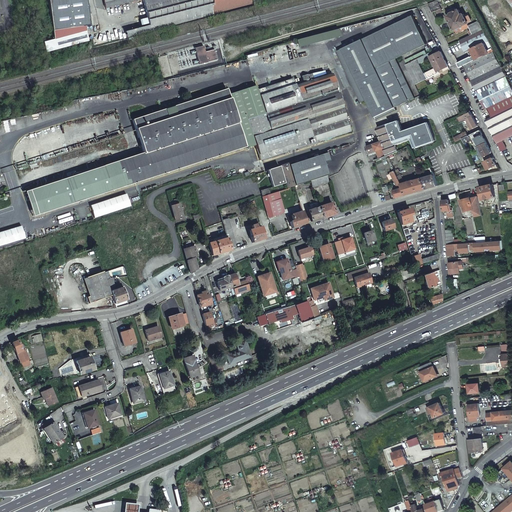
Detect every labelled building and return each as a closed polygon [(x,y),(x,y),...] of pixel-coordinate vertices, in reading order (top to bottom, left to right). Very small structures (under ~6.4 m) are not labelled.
[(91,26),(86,0),(48,0),(55,42),(84,32),(83,27),(91,26)] [(170,28),(214,17),(211,0),(103,0),(106,9),(143,1),(150,27),(126,34),(127,42),(147,37),(152,35),(151,33),(170,28)] [(252,0),(211,0),(214,17),(228,14),(227,11),(253,4),(252,0)] [(438,0),(429,4),(433,13),(442,9),(438,0)] [(254,7),(253,4),(227,11),(228,14),(254,7)] [(448,15),(455,30),(469,23),(464,14),(462,14),(460,10),(457,11),(456,8),(449,11),(450,14),(448,15)] [(388,28),(402,56),(427,43),(414,16),(388,28)] [(469,27),(473,34),(483,30),(479,22),(469,27)] [(365,95),(361,97),(359,98),(361,103),(367,100),(375,116),(415,97),(396,58),(402,56),(388,28),(343,49),(365,95)] [(296,40),(298,47),(341,38),(339,30),(296,40)] [(473,34),(460,41),(466,52),(468,51),(471,56),(475,55),(477,59),(488,53),(483,43),(489,41),(483,30),(473,34)] [(43,46),(47,57),(88,44),(84,32),(55,42),(43,46)] [(195,48),(199,64),(217,60),(215,49),(205,52),(204,46),(195,48)] [(338,52),(359,98),(361,97),(365,95),(343,49),(339,51),(338,52)] [(488,53),(477,59),(464,65),(472,80),(501,65),(493,50),(488,53)] [(407,64),(406,65),(416,85),(440,73),(439,71),(449,66),(442,51),(432,56),(437,68),(424,74),(417,60),(407,64)] [(406,61),(407,64),(417,60),(428,54),(426,51),(406,61)] [(475,55),(471,56),(470,57),(458,63),(461,67),(464,65),(477,59),(475,55)] [(511,87),(502,67),(501,65),(472,80),(485,108),(511,94),(511,87)] [(265,114),(247,120),(260,161),(350,132),(332,75),(310,81),(308,75),(302,77),(304,83),(296,86),(293,79),(257,90),(265,114)] [(245,147),(225,86),(130,119),(141,152),(101,165),(27,191),(36,216),(110,190),(245,147)] [(511,94),(485,108),(486,109),(488,108),(511,96),(511,94)] [(511,96),(488,108),(493,117),(511,107),(511,96)] [(487,120),(502,150),(507,148),(503,140),(511,135),(511,107),(493,117),(487,120)] [(479,125),(472,111),(461,117),(463,120),(467,118),(473,128),(479,125)] [(399,120),(389,124),(396,145),(406,141),(403,131),(399,120)] [(429,122),(403,131),(406,141),(412,139),(413,144),(414,144),(418,142),(432,135),(433,134),(429,122)] [(396,145),(389,124),(378,129),(383,140),(367,147),(369,154),(378,152),(380,159),(382,158),(389,156),(399,151),(396,145)] [(469,135),(463,138),(465,143),(472,139),(477,149),(479,148),(481,147),(484,153),(485,156),(492,152),(481,129),(469,135)] [(457,141),(463,138),(469,135),(467,131),(461,134),(455,137),(457,141)] [(435,140),(433,134),(432,135),(418,142),(419,145),(419,146),(435,140)] [(321,167),(326,166),(325,163),(330,161),(328,152),(287,165),(286,164),(280,165),(287,189),(294,186),(295,186),(310,181),(324,176),(321,167)] [(493,157),(484,161),(489,169),(497,165),(493,157)] [(418,172),(419,171),(416,165),(415,162),(409,164),(411,170),(415,168),(418,172)] [(267,170),(272,186),(284,183),(278,166),(267,170)] [(404,187),(407,194),(427,188),(422,178),(405,183),(400,171),(397,173),(397,174),(404,187)] [(399,189),(404,187),(397,174),(395,175),(395,177),(394,177),(399,189)] [(312,187),(328,182),(326,175),(324,176),(310,181),(312,187)] [(422,178),(427,188),(439,185),(435,175),(424,178),(424,177),(422,177),(422,178)] [(496,195),(499,194),(499,191),(499,189),(495,190),(493,184),(480,187),(484,199),(496,196),(496,195)] [(394,190),(396,197),(407,194),(404,187),(399,189),(394,190)] [(27,191),(23,192),(32,217),(36,216),(27,191)] [(262,197),(268,218),(282,214),(284,211),(278,191),(267,195),(262,197)] [(90,205),(94,218),(131,207),(127,194),(90,205)] [(481,208),(478,194),(471,196),(472,197),(466,198),(462,199),(463,206),(465,206),(466,211),(475,209),(476,212),(476,215),(482,214),(481,208)] [(169,201),(175,221),(182,218),(176,199),(169,201)] [(307,209),(311,222),(322,218),(316,200),(313,201),(315,208),(308,210),(308,209),(307,209)] [(316,200),(322,218),(336,214),(332,203),(321,206),(319,200),(316,200)] [(443,200),(444,211),(448,210),(449,217),(454,217),(453,207),(452,208),(451,204),(450,204),(449,200),(443,200)] [(476,212),(475,209),(466,211),(465,206),(463,206),(465,215),(476,212)] [(410,209),(397,212),(401,225),(411,222),(410,216),(412,215),(410,209)] [(292,228),(307,223),(303,211),(288,216),(292,228)] [(227,237),(230,249),(236,247),(228,218),(222,220),(222,222),(227,237)] [(391,219),(382,222),(385,231),(394,228),(391,219)] [(248,230),(252,242),(264,239),(260,226),(258,226),(259,227),(256,228),(255,224),(251,226),(252,229),(248,230)] [(446,230),(447,244),(454,244),(453,229),(446,230)] [(372,231),(364,233),(366,243),(375,240),(372,231)] [(212,255),(231,250),(230,249),(227,237),(219,239),(220,240),(212,242),(210,237),(206,238),(212,255)] [(351,237),(341,240),(345,252),(354,249),(351,237)] [(447,244),(448,251),(503,247),(503,240),(487,241),(477,242),(475,242),(470,243),(454,244),(447,244)] [(329,244),(319,247),(323,261),(333,258),(329,244)] [(300,258),(314,254),(311,245),(307,246),(307,247),(297,250),(300,258)] [(183,249),(190,273),(197,269),(194,258),(197,257),(193,246),(183,249)] [(286,260),(277,263),(282,279),(292,276),(286,260)] [(463,262),(450,263),(451,274),(459,274),(459,269),(464,269),(463,262)] [(300,282),(308,280),(302,264),(295,266),(295,269),(298,277),(300,282)] [(354,279),(356,288),(371,283),(368,273),(366,267),(346,273),(348,281),(354,279)] [(441,284),(440,270),(423,276),(427,289),(441,284)] [(103,271),(87,277),(93,295),(87,297),(89,303),(112,295),(103,271)] [(232,286),(235,294),(249,290),(246,280),(238,282),(235,273),(229,276),(228,276),(232,287),(232,286)] [(258,278),(264,293),(269,291),(270,293),(277,291),(270,274),(258,278)] [(232,287),(228,276),(223,277),(224,280),(218,282),(217,282),(220,291),(232,287)] [(328,282),(310,288),(314,300),(318,298),(332,294),(328,282)] [(109,285),(115,304),(127,299),(122,287),(113,291),(111,287),(115,286),(114,283),(109,285)] [(200,307),(211,304),(208,294),(206,294),(202,296),(197,297),(200,307)] [(353,299),(343,302),(345,308),(354,305),(353,299)] [(310,310),(307,300),(288,306),(291,315),(297,312),(300,321),(313,317),(310,310)] [(287,307),(265,314),(268,322),(279,318),(280,321),(292,318),(291,315),(288,306),(287,307)] [(214,322),(212,313),(206,314),(206,313),(202,314),(205,325),(214,322)] [(180,315),(168,318),(171,329),(183,326),(180,315)] [(158,326),(144,330),(148,341),(161,337),(158,326)] [(131,330),(119,333),(123,346),(135,343),(131,330)] [(41,334),(31,336),(33,343),(42,341),(41,334)] [(227,354),(230,364),(251,356),(245,339),(236,342),(239,350),(227,354)] [(29,366),(18,341),(12,343),(16,353),(19,352),(21,357),(18,358),(20,362),(21,362),(23,368),(29,366)] [(504,366),(511,365),(510,343),(503,344),(504,358),(502,358),(502,362),(504,362),(504,366)] [(94,369),(89,353),(70,359),(74,373),(79,372),(80,374),(94,369)] [(193,356),(184,359),(191,378),(200,375),(193,356)] [(430,368),(428,363),(419,367),(425,381),(439,375),(435,366),(430,368)] [(169,372),(159,376),(166,394),(175,390),(169,372)] [(97,380),(74,387),(78,397),(100,390),(97,380)] [(480,383),(469,384),(470,393),(481,392),(480,383)] [(46,398),(49,405),(57,402),(51,387),(40,391),(43,399),(44,398),(46,398)] [(140,388),(130,390),(133,404),(143,402),(140,388)] [(440,403),(431,406),(436,417),(445,413),(440,403)] [(480,403),(469,404),(471,421),(478,420),(478,416),(481,416),(480,403)] [(116,404),(103,407),(107,419),(120,415),(116,404)] [(85,413),(82,414),(87,428),(97,425),(92,409),(85,412),(85,413)] [(511,410),(493,412),(486,413),(487,421),(488,421),(488,425),(499,424),(508,423),(511,422),(511,410)] [(53,423),(44,429),(53,444),(63,437),(53,423)] [(482,426),(473,427),(475,438),(483,437),(482,426)] [(446,432),(436,433),(438,445),(447,444),(446,432)] [(483,438),(470,439),(471,452),(484,450),(483,438)] [(404,449),(393,452),(398,465),(408,461),(404,449)] [(261,474),(268,473),(266,465),(259,467),(261,474)] [(442,492),(444,497),(444,499),(451,496),(449,491),(458,488),(457,486),(459,485),(457,479),(463,477),(460,468),(457,469),(455,470),(455,473),(444,476),(447,488),(448,488),(449,490),(442,492)] [(511,511),(511,496),(502,505),(507,511),(511,511)] [(428,511),(438,511),(445,510),(442,500),(426,505),(428,511)]
